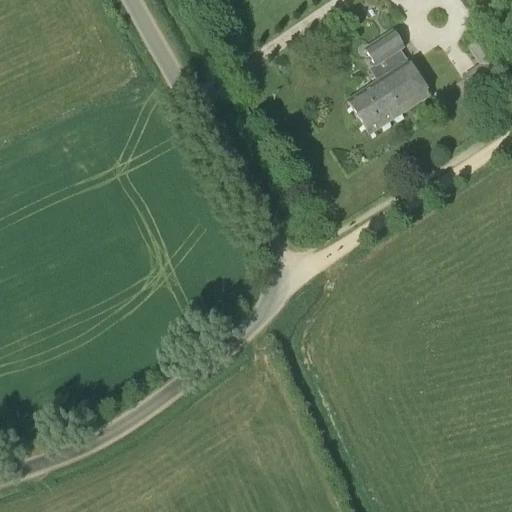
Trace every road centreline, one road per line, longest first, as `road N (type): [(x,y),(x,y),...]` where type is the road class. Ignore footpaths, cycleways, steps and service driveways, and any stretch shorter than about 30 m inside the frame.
road 1 (unclassified): [(0,476),(65,456),(115,428),(281,280),(129,0)]
road 2 (track): [(281,280),(511,120)]
